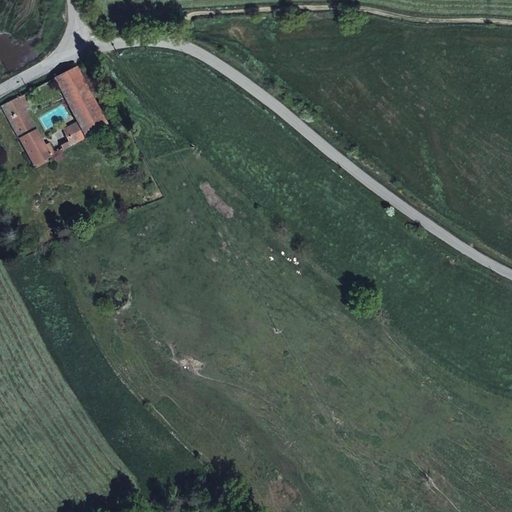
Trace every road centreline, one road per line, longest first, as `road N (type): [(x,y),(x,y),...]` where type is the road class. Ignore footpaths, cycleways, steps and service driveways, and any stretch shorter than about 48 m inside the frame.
road 1 (unclassified): [(511,272),(454,242),(189,47),(154,42),(81,53)]
road 2 (track): [(511,23),(353,13),(193,18),(189,47)]
